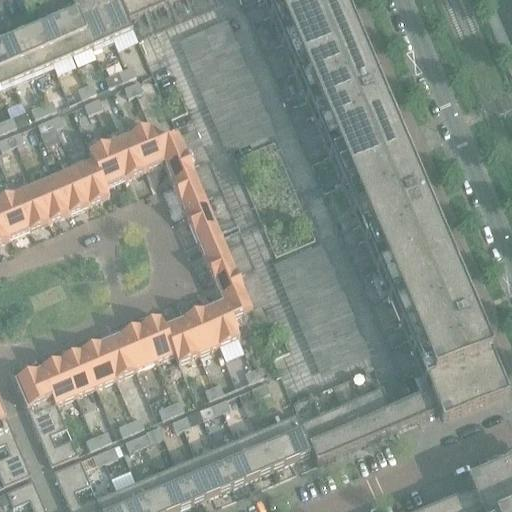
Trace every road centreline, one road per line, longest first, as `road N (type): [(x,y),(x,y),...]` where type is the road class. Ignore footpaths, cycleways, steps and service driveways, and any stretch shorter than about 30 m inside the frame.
road 1 (tertiary): [(400,0),(511,268)]
road 2 (residential): [(327,511),(511,432)]
